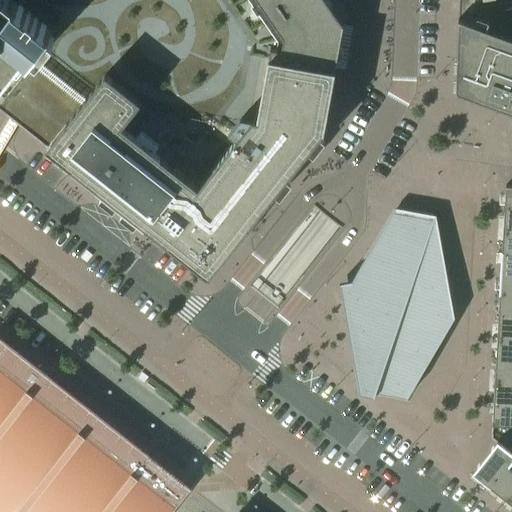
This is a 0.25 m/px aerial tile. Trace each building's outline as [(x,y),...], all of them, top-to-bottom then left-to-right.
[(0,0),(0,106),(46,143),(49,145),(48,146),(210,273),(286,176),(317,200),(252,283),(280,305),(380,178),(408,23),(405,0),(0,0)] [(511,0),(458,0),(455,88),(498,104),(497,106),(511,111),(511,0)] [(392,207),(339,296),(356,390),(407,399),(456,317),(437,215),(392,207)] [(511,208),(504,208),(503,229),(511,229),(511,208)] [(511,229),(503,229),(501,251),(511,251),(511,229)] [(511,251),(501,251),(500,272),(511,272),(511,251)] [(511,272),(500,272),(499,294),(511,294),(511,272)] [(511,294),(499,294),(498,315),(511,316),(511,294)] [(511,316),(498,315),(496,337),(511,337),(511,316)] [(170,511),(191,486),(0,335),(0,511),(170,511)] [(511,337),(496,337),(495,358),(511,359),(511,337)] [(511,359),(495,358),(494,380),(511,381),(511,359)] [(511,381),(494,380),(493,402),(511,402),(511,381)] [(511,402),(493,402),(491,424),(511,425),(511,402)] [(511,453),(497,442),(472,473),(490,487),(511,458),(511,453)] [(511,458),(490,487),(507,500),(511,493),(511,458)]
